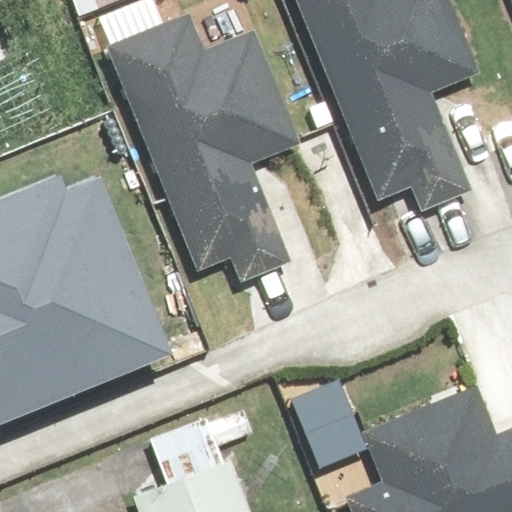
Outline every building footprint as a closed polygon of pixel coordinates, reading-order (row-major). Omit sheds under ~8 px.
[(484,35),(468,0),(305,0),(405,223),(483,188),(426,61),(484,35)] [(298,110),(256,15),(193,43),(182,18),(110,50),(221,301),(299,267),(241,135),(298,110)] [(0,414),(169,346),(97,170),(65,183),(58,167),(0,190),(0,414)] [(354,483),(316,500),(321,511),(507,511),(511,510),(511,424),(510,425),(490,380),(337,446),(354,483)] [(135,486),(144,511),(272,511),(249,446),(135,486)]
